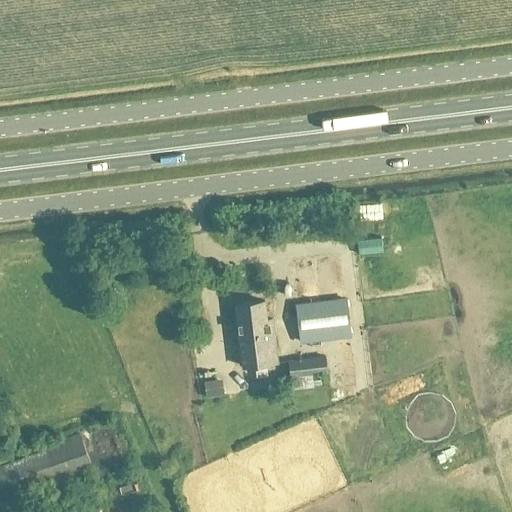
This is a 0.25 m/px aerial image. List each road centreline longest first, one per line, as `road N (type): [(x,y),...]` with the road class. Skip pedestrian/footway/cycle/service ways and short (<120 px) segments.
road 1 (unclassified): [(511,149),(0,211)]
road 2 (primary): [(511,109),(0,171)]
road 3 (unclassified): [(0,127),(511,66)]
